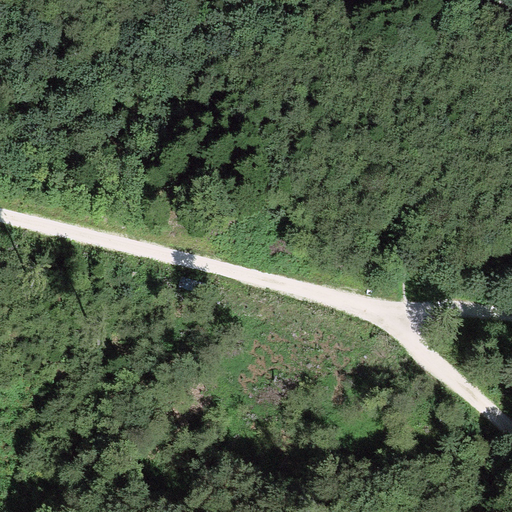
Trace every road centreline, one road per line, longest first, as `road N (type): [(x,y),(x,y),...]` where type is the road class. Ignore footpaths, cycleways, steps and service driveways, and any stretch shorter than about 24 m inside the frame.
road 1 (track): [(389,312),(0,214)]
road 2 (track): [(511,425),(389,312)]
road 3 (track): [(511,317),(389,312)]
